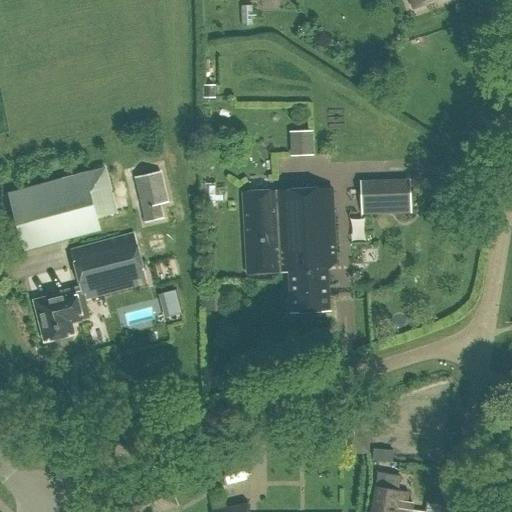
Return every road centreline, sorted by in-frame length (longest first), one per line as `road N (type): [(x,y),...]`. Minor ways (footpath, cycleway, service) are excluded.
road 1 (unclassified): [(37,505),(59,477),(84,463),(435,350),(482,351)]
road 2 (unclassified): [(482,351),(511,191)]
road 3 (unclassified): [(457,511),(482,351)]
